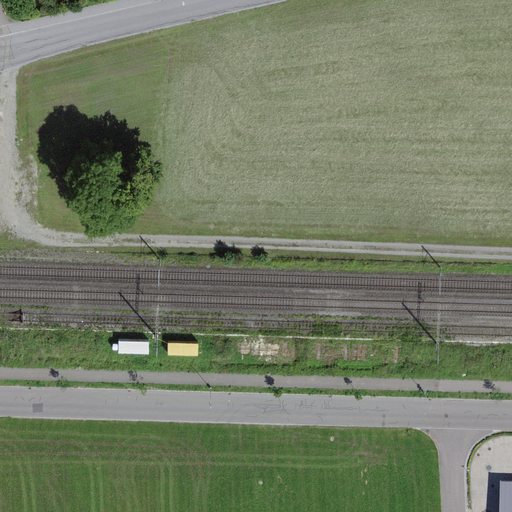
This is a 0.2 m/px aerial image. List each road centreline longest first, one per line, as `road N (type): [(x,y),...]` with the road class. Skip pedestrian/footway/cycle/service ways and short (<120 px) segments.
road 1 (residential): [(511,416),(0,402)]
road 2 (residential): [(0,52),(224,0)]
